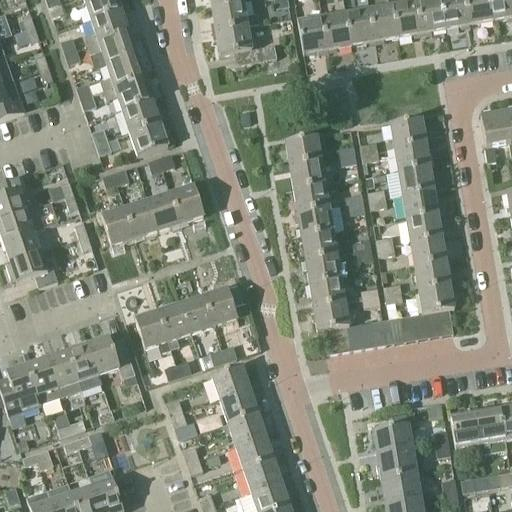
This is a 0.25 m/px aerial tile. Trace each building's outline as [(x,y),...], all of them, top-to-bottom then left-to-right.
[(57,0),(47,0),(45,1),(49,13),(61,10),(60,8),(57,0)] [(90,24),(120,14),(115,0),(85,0),(82,1),(90,24)] [(209,0),(211,12),(244,6),(243,0),(209,0)] [(286,0),(285,0),(273,2),(275,14),(289,12),(287,0),(286,0)] [(439,0),(415,0),(417,5),(422,37),(446,33),(440,1),(439,0)] [(439,0),(440,1),(446,33),(469,29),(464,0),(439,0)] [(464,0),(469,29),(494,24),(489,0),(464,0)] [(511,0),(489,0),(494,24),(511,21),(511,0)] [(417,5),(393,10),(399,42),(422,37),(417,5)] [(211,12),(215,36),(248,30),(259,29),(258,18),(246,20),(244,6),(211,12)] [(61,10),(49,13),(53,23),(64,19),(61,10)] [(393,10),(370,14),(375,46),(399,42),(393,10)] [(94,37),(85,41),(88,50),(128,37),(120,14),(90,24),(94,37)] [(370,14),(346,18),(351,50),(375,46),(370,14)] [(346,18),(322,22),(327,54),(351,50),(346,18)] [(22,21),(26,34),(34,31),(30,19),(22,21)] [(322,22),(298,27),(303,59),(327,54),(322,22)] [(263,65),(261,52),(252,54),(248,30),(215,36),(220,61),(235,58),(237,70),(263,65)] [(29,47),(39,44),(34,31),(26,34),(25,34),(29,47)] [(128,37),(88,50),(91,59),(100,56),(105,70),(136,59),(128,37)] [(73,42),(60,46),(64,58),(77,54),(73,42)] [(261,52),(263,65),(278,63),(275,50),(261,52)] [(77,54),(64,58),(68,69),(80,65),(77,54)] [(109,82),(100,85),(103,95),(144,81),(136,59),(105,70),(109,82)] [(40,75),(48,73),(44,60),(36,63),(40,75)] [(0,88),(2,88),(12,84),(6,65),(0,66),(0,88)] [(48,73),(40,75),(44,88),(53,85),(48,73)] [(107,106),(117,103),(121,115),(151,104),(144,81),(103,95),(107,106)] [(2,88),(0,88),(0,125),(23,118),(12,84),(2,88)] [(80,103),(92,99),(88,89),(76,93),(80,103)] [(92,99),(80,103),(84,116),(96,112),(92,99)] [(121,115),(129,138),(159,127),(151,104),(121,115)] [(493,151),(507,148),(508,148),(510,148),(505,115),(480,120),(486,152),(484,152),(487,168),(496,166),(493,151)] [(422,123),(390,128),(395,153),(426,148),(422,123)] [(159,127),(129,138),(136,161),(167,150),(159,127)] [(95,149),(107,145),(104,134),(92,138),(95,149)] [(289,170),(322,164),(317,140),(285,145),(289,170)] [(107,145),(95,149),(99,161),(111,157),(107,145)] [(376,147),(359,150),(361,159),(362,158),(363,158),(377,156),(376,147)] [(426,148),(395,153),(399,177),(430,173),(426,148)] [(353,150),(336,154),(337,162),(339,162),(354,160),(354,159),(353,150)] [(362,158),(361,159),(364,178),(367,178),(366,167),(379,165),(377,156),(363,158),(362,158)] [(158,163),(162,176),(175,172),(171,159),(158,163)] [(339,162),(337,162),(339,171),(356,168),(354,160),(339,162)] [(152,179),(162,176),(158,163),(148,167),(152,179)] [(293,194),(326,188),(322,164),(289,170),(293,194)] [(113,177),(117,190),(129,186),(125,173),(113,177)] [(430,173),(399,177),(403,201),(434,197),(430,173)] [(105,194),(117,190),(113,177),(101,181),(105,194)] [(0,223),(27,215),(20,195),(23,194),(19,181),(0,187),(0,223)] [(61,190),(53,192),(57,205),(65,202),(74,199),(69,187),(61,190)] [(297,217),(329,212),(326,188),(293,194),(297,217)] [(170,198),(180,228),(203,220),(194,190),(170,198)] [(383,194),(367,197),(369,205),(371,205),(385,203),(383,194)] [(434,197),(403,201),(407,224),(438,219),(434,197)] [(147,206),(157,236),(180,228),(170,198),(147,206)] [(74,199),(65,202),(69,215),(78,212),(74,199)] [(344,202),(346,210),(362,207),(361,199),(344,202)] [(371,205),(369,205),(370,213),(386,210),(385,203),(371,205)] [(133,244),(157,236),(147,206),(124,213),(133,244)] [(345,222),(364,219),(362,207),(346,210),(343,210),(345,222)] [(0,237),(3,246),(34,235),(34,236),(45,232),(37,211),(27,215),(0,223),(0,237)] [(301,240),(333,235),(329,212),(297,217),(301,240)] [(111,252),(133,244),(124,213),(102,221),(111,252)] [(438,219),(407,224),(411,247),(442,243),(438,219)] [(79,243),(87,240),(83,228),(75,231),(79,243)] [(41,256),(34,237),(34,236),(34,235),(3,246),(10,266),(41,256)] [(305,264),(337,258),(333,235),(301,240),(305,264)] [(87,240),(79,243),(83,256),(91,253),(87,240)] [(392,242),(376,245),(377,252),(377,253),(393,251),(393,250),(392,242)] [(442,243),(411,247),(415,270),(446,266),(442,243)] [(369,245),(352,248),(353,257),(368,255),(371,254),(369,245)] [(393,251),(377,253),(378,262),(395,259),(393,251)] [(368,255),(353,257),(355,266),(372,263),(371,254),(368,255)] [(10,266),(5,267),(10,283),(15,281),(17,287),(35,281),(39,293),(58,286),(54,274),(47,276),(41,256),(10,266)] [(305,264),(309,287),(341,282),(337,258),(305,264)] [(446,266),(415,270),(419,294),(450,290),(446,266)] [(341,282),(309,287),(313,311),(345,306),(356,305),(354,294),(344,296),(341,282)] [(400,289),(383,291),(385,300),(402,297),(400,289)] [(450,290),(419,294),(422,317),(423,318),(425,318),(437,316),(450,314),(454,313),(450,290)] [(214,331),(217,330),(237,324),(227,292),(204,300),(214,331)] [(377,292),(360,295),(362,304),(379,301),(377,292)] [(402,297),(385,300),(386,309),(403,306),(402,297)] [(191,339),(214,331),(204,300),(181,308),(191,339)] [(379,301),(362,304),(363,312),(380,310),(379,301)] [(345,306),(313,311),(317,336),(322,335),(335,333),(347,331),(349,331),(349,330),(345,306)] [(158,315),(170,354),(180,351),(177,344),(191,339),(181,308),(158,315)] [(450,314),(437,316),(441,340),(453,338),(450,314)] [(145,354),(159,349),(162,357),(170,354),(158,315),(134,323),(145,354)] [(437,316),(425,318),(429,342),(441,340),(437,316)] [(422,317),(412,319),(417,344),(429,342),(425,318),(423,318),(422,317)] [(412,319),(400,321),(405,346),(417,344),(412,319)] [(400,321),(389,323),(393,348),(405,346),(400,321)] [(385,324),(383,324),(387,349),(389,348),(393,348),(389,323),(385,324)] [(383,324),(371,326),(375,351),(387,349),(383,324)] [(371,326),(358,328),(363,353),(375,351),(371,326)] [(349,331),(347,331),(351,355),(363,353),(358,328),(349,330),(349,331)] [(347,331),(335,333),(338,357),(351,355),(347,331)] [(335,333),(322,335),(327,359),(338,357),(335,333)] [(88,348),(98,379),(118,372),(122,384),(135,380),(123,344),(111,348),(109,341),(88,348)] [(67,355),(81,396),(101,390),(97,380),(98,379),(88,348),(67,355)] [(222,354),(227,366),(236,363),(233,351),(222,354)] [(214,370),(227,366),(222,354),(210,358),(214,370)] [(47,362),(61,403),(81,396),(67,355),(47,362)] [(40,410),(61,403),(47,362),(27,369),(40,410)] [(177,370),(181,382),(191,378),(187,366),(177,370)] [(0,385),(0,397),(6,415),(8,421),(21,417),(40,410),(27,369),(6,376),(8,383),(0,385)] [(169,386),(181,382),(177,370),(165,374),(169,386)] [(219,404),(250,394),(242,370),(211,380),(219,404)] [(250,394),(219,404),(227,427),(258,417),(250,394)] [(166,410),(170,421),(182,416),(178,405),(166,410)] [(505,445),(511,444),(511,411),(500,414),(505,445)] [(500,414),(475,418),(480,450),(481,458),(506,455),(505,445),(500,414)] [(101,429),(114,424),(111,415),(98,420),(101,429)] [(182,416),(170,421),(174,433),(186,429),(182,416)] [(258,417),(227,427),(228,429),(229,433),(235,451),(266,441),(263,433),(259,419),(258,417)] [(455,454),(480,450),(475,418),(450,422),(455,454)] [(70,429),(73,438),(85,434),(82,425),(70,429)] [(376,460),(412,454),(408,428),(372,434),(376,460)] [(57,433),(60,443),(73,438),(70,429),(57,433)] [(435,450),(448,448),(446,436),(433,438),(435,450)] [(76,445),(79,454),(91,449),(88,441),(76,445)] [(266,441),(235,451),(236,452),(243,474),(274,464),(266,442),(266,441)] [(66,458),(79,454),(76,445),(63,449),(66,458)] [(448,448),(435,450),(438,462),(450,460),(448,448)] [(187,468),(199,464),(195,452),(183,456),(187,468)] [(38,467),(40,475),(52,470),(46,454),(35,458),(38,467)] [(381,488),(417,482),(412,454),(376,460),(381,488)] [(24,472),(38,467),(35,458),(22,463),(22,462),(21,463),(24,472)] [(199,464),(187,468),(191,480),(203,476),(199,464)] [(274,464),(243,474),(243,475),(251,498),(282,487),(274,465),(274,464)] [(109,474),(88,482),(98,511),(121,511),(112,484),(109,474)] [(500,492),(511,489),(511,488),(510,477),(498,479),(500,492)] [(487,494),(500,492),(498,479),(486,481),(487,494)] [(475,496),(487,494),(486,481),(473,483),(475,496)] [(82,495),(71,498),(75,511),(98,511),(88,482),(78,485),(82,495)] [(385,510),(421,504),(417,482),(381,488),(385,510)] [(463,498),(475,496),(473,483),(461,485),(463,498)] [(454,484),(441,486),(443,498),(456,496),(454,484)] [(282,487),(251,498),(255,511),(284,511),(289,510),(282,487)] [(68,489),(47,496),(50,505),(52,511),(75,511),(71,498),(68,489)] [(52,511),(50,505),(47,496),(26,503),(29,511),(52,511)] [(456,496),(443,498),(445,511),(458,509),(456,497),(456,496)] [(201,511),(210,511),(214,510),(210,499),(198,503),(201,511)]
